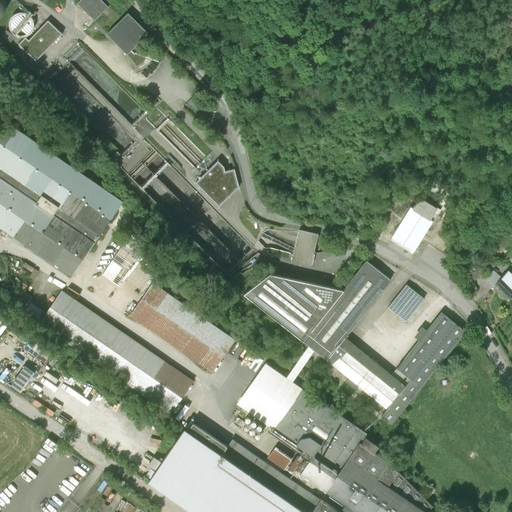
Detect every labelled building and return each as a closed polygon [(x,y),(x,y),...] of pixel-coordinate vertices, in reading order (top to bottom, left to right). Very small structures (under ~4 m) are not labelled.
[(100,0),(80,0),(77,4),(94,21),(108,7),(100,0)] [(22,13),(18,14),(14,15),(12,18),(10,22),(9,26),(10,30),(12,33),(15,36),(19,37),(23,37),(27,36),(30,34),(32,31),(33,27),(33,23),(32,19),(29,16),(26,14),(22,13)] [(128,13),(107,34),(127,54),(148,33),(128,13)] [(62,34),(48,20),(28,41),(25,38),(18,45),(36,62),(62,34)] [(2,36),(11,43),(15,38),(6,31),(2,36)] [(123,203),(6,123),(0,132),(0,231),(1,230),(71,278),(123,203)] [(196,184),(219,206),(238,187),(234,170),(225,172),(223,168),(217,162),(196,184)] [(411,207),(392,237),(414,251),(440,209),(420,197),(412,209),(411,207)] [(299,229),(291,262),(309,267),(318,234),(299,229)] [(269,274),(243,294),(303,341),(303,342),(348,378),(345,382),(355,390),(358,386),(386,410),(380,417),(390,426),(465,331),(441,312),(426,331),(422,328),(415,338),(418,341),(391,375),(375,363),(376,362),(372,359),(372,360),(345,338),(390,280),(366,261),(343,291),(269,274)] [(480,275),(475,270),(469,275),(474,280),(480,275)] [(495,285),(495,284),(501,277),(493,270),(485,279),(494,287),(495,285)] [(511,295),(511,275),(507,271),(501,277),(495,284),(495,285),(509,299),(511,295)] [(235,341),(152,284),(129,317),(212,374),(235,341)] [(424,299),(406,285),(387,308),(405,322),(424,299)] [(193,382),(61,292),(38,325),(170,416),(193,382)] [(274,429),(302,390),(265,364),(237,404),(274,429)] [(368,435),(302,390),(274,429),(303,450),(290,468),(304,478),(303,480),(308,483),(309,481),(345,506),(353,511),(436,511),(398,472),(401,468),(391,460),(389,463),(374,453),(378,447),(366,438),(368,435)] [(187,433),(184,431),(148,482),(191,511),(302,511),(221,456),(226,449),(193,425),(187,433)] [(233,440),(226,449),(221,456),(302,511),(312,511),(320,500),(233,440)] [(273,448),(267,460),(286,468),(291,456),(273,448)] [(155,457),(145,473),(150,477),(160,461),(155,457)] [(337,511),(320,500),(312,511),(337,511)]
